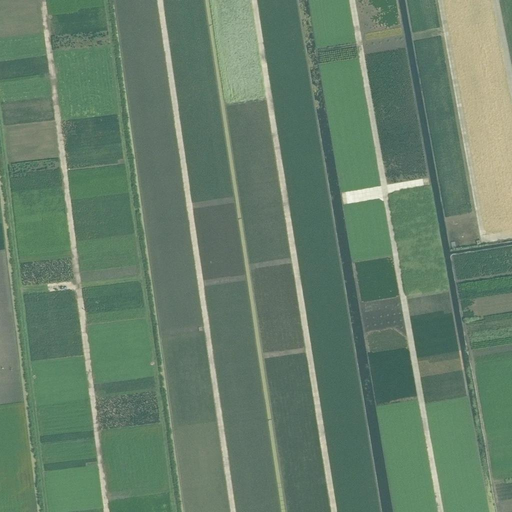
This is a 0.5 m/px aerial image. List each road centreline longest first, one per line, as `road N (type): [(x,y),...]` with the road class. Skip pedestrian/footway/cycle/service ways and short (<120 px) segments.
road 1 (track): [(440,511),(352,0)]
road 2 (track): [(251,0),(331,511)]
road 3 (track): [(231,511),(159,0)]
road 4 (track): [(105,511),(42,0)]
road 5 (track): [(440,0),(483,239),(511,233)]
